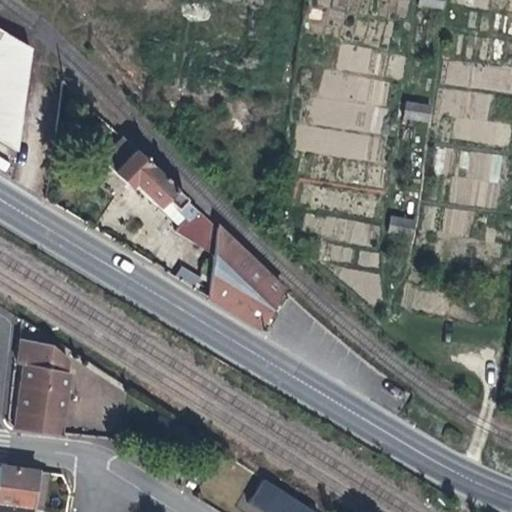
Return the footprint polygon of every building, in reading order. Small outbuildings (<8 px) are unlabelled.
[(0,138),(14,147),(28,44),(1,27),(0,26),(0,138)] [(400,116),(425,119),(427,103),(402,99),(400,116)] [(176,233),(197,211),(117,136),(99,156),(111,167),(109,169),(128,187),(131,184),(134,186),(157,206),(158,205),(175,221),(171,230),(176,233)] [(211,243),(213,226),(197,211),(176,233),(187,238),(193,227),(211,243)] [(383,230),(409,235),(411,217),(386,214),(383,230)] [(214,223),(213,226),(211,243),(205,296),(258,327),(270,308),(280,292),(283,287),(214,223)] [(176,279),(193,289),(200,278),(182,267),(176,279)] [(23,363),(13,427),(37,430),(59,433),(67,371),(63,371),(64,357),(51,343),(21,338),(17,362),(23,363)] [(0,466),(0,503),(31,508),(37,471),(0,466)] [(42,510),(48,473),(41,472),(37,471),(31,508),(42,510)] [(315,511),(314,511),(263,479),(248,501),(265,511),(315,511)] [(30,511),(31,508),(0,503),(0,511),(30,511)]
